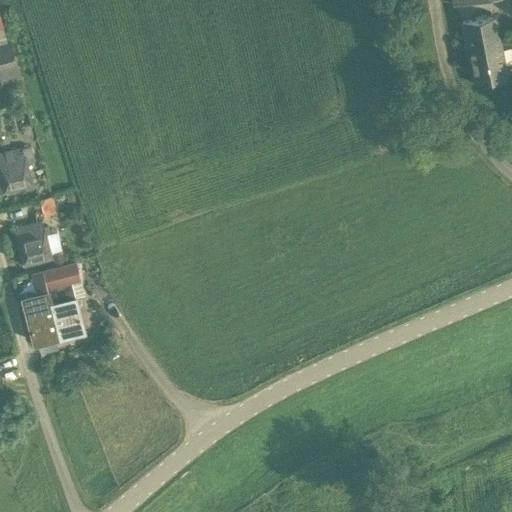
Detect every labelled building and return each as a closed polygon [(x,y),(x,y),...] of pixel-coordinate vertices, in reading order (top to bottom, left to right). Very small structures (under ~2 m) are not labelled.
[(0,28),(4,27),(2,20),(10,18),(7,6),(0,7),(0,28)] [(494,14),(461,21),(473,83),(506,76),(494,14)] [(0,72),(18,67),(11,42),(0,45),(0,72)] [(0,153),(0,191),(33,184),(28,160),(34,159),(30,146),(0,153)] [(39,199),(43,215),(55,212),(51,197),(39,199)] [(24,262),(53,255),(45,225),(44,226),(42,221),(14,228),(24,262)] [(75,261),(43,269),(45,276),(58,335),(83,329),(75,296),(70,276),(78,274),(75,261)] [(42,269),(32,272),(36,292),(22,296),(34,341),(58,335),(45,276),(43,269),(42,269)]
